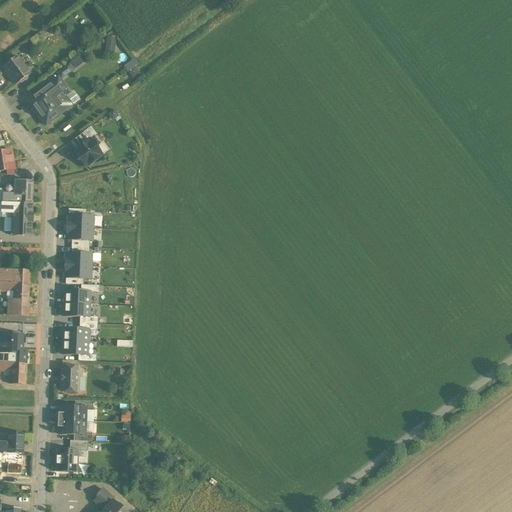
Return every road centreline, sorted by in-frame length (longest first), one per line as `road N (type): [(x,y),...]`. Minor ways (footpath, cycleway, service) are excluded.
road 1 (residential): [(38,511),(49,185),(0,107)]
road 2 (residential): [(310,511),(511,360)]
